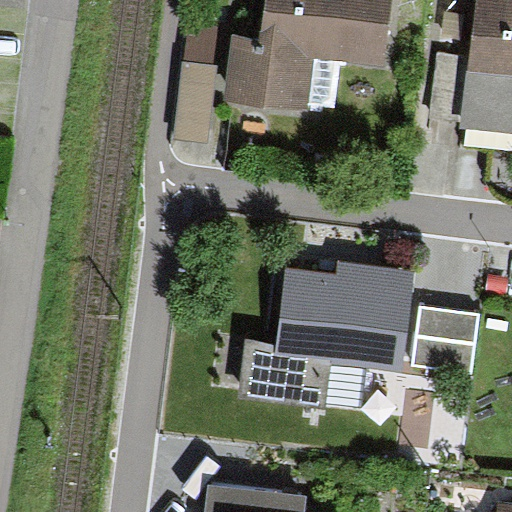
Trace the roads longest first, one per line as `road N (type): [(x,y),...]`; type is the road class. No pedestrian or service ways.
road 1 (residential): [(51,0),(0,357)]
road 2 (residential): [(511,224),(165,187)]
road 3 (residential): [(165,187),(127,511)]
